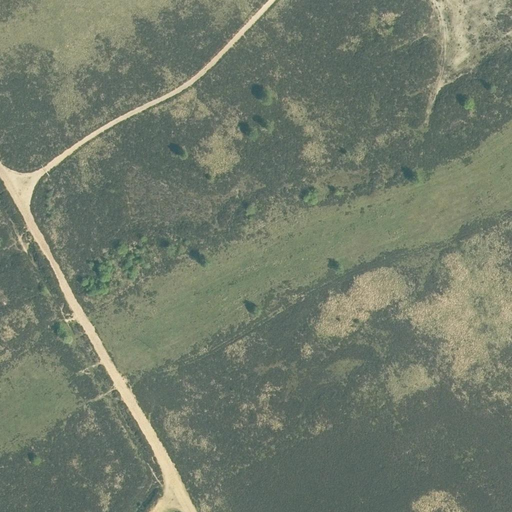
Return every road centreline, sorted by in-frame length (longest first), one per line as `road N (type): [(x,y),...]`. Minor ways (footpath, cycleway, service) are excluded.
road 1 (track): [(0,170),(176,482)]
road 2 (track): [(13,193),(65,152),(199,75),(272,0)]
